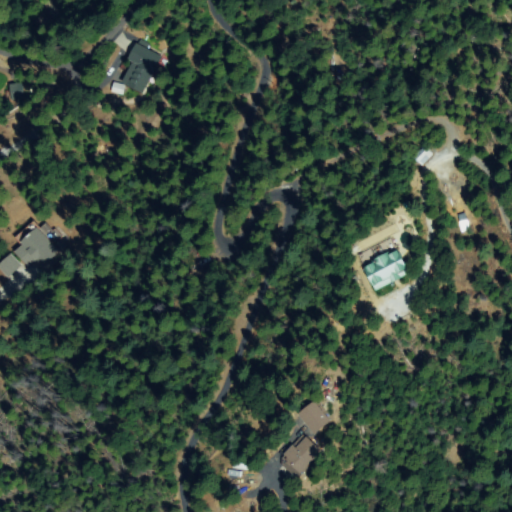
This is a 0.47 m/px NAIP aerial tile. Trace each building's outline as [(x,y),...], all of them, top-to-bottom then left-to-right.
[(148,45),(146,50),(160,58),(141,92),(124,83),(136,61),(131,58),(141,41),(148,45)] [(114,83),(124,85),(122,95),(112,93),(114,83)] [(20,84),(25,97),(12,101),(8,88),(20,84)] [(431,152),(423,144),(411,157),(420,165),(431,152)] [(58,251),(43,265),(37,259),(29,266),(17,252),(25,245),(22,241),(37,228),(58,251)] [(376,288),(366,265),(398,250),(408,273),(376,288)] [(1,267),(13,256),(22,267),(10,278),(1,267)] [(315,404),(329,422),(316,432),(302,413),(315,404)] [(284,459),(304,437),(321,452),(302,474),(284,459)] [(229,471),(243,472),(243,479),(228,478),(229,471)]
